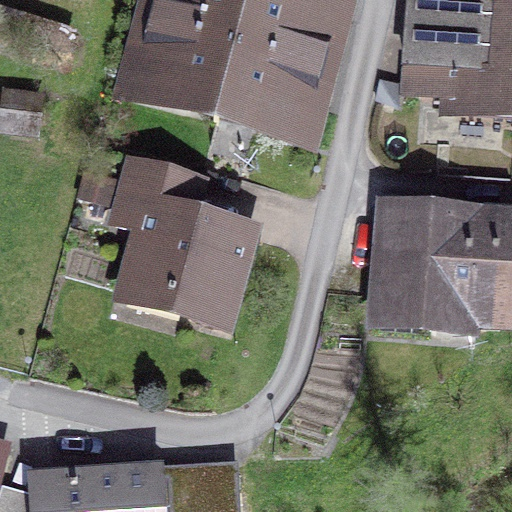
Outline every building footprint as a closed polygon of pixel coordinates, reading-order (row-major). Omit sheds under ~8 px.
[(255,113),(264,108),(305,119),(332,17),(268,0),(160,0),(141,75),(182,86),(187,95),(185,102),(253,120),(255,113)] [(511,0),(411,0),(406,68),(458,72),(456,102),(511,106),(511,0)] [(70,39),(0,16),(0,33),(65,54),(70,39)] [(150,214),(129,290),(168,300),(182,315),(223,326),(247,239),(189,223),(199,189),(131,170),(121,206),(150,214)] [(511,321),(511,237),(503,237),(498,224),(386,214),(377,325),(430,329),(431,316),(511,321)] [(170,478),(171,511),(237,511),(236,474),(170,478)] [(125,479),(36,487),(38,511),(156,511),(155,479),(125,481),(125,479)]
